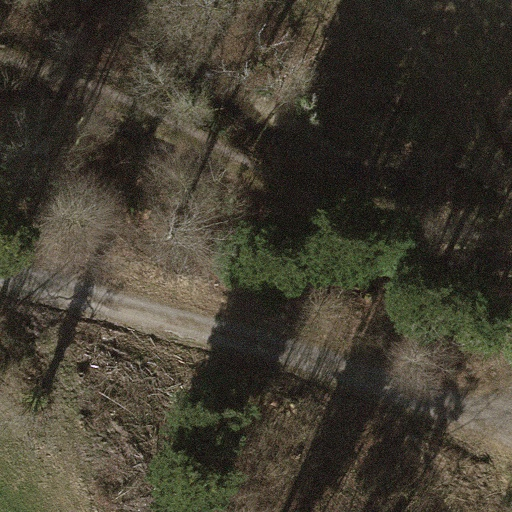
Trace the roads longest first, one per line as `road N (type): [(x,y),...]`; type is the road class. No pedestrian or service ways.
road 1 (track): [(0,277),(371,388),(473,408)]
road 2 (track): [(511,192),(473,117),(384,0)]
